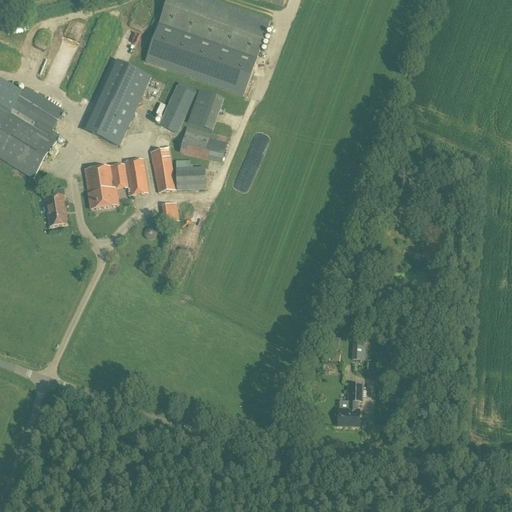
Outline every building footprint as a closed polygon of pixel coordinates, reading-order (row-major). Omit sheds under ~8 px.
[(244,97),(271,22),(208,0),(168,0),(146,62),(244,97)] [(84,102),(108,42),(93,37),(70,96),(84,102)] [(131,60),(135,43),(127,42),(124,58),(131,60)] [(85,133),(120,148),(152,78),(117,62),(85,133)] [(267,77),(267,66),(257,66),(257,77),(267,77)] [(177,134),(195,95),(178,88),(160,127),(177,134)] [(0,158),(35,180),(57,143),(49,138),(51,134),(65,113),(26,89),(13,110),(10,116),(0,109),(0,158)] [(213,133),(225,101),(199,92),(187,124),(213,133)] [(211,135),(187,128),(180,154),(222,166),(229,139),(211,134),(211,135)] [(159,195),(176,192),(168,151),(151,154),(159,195)] [(129,197),(148,194),(143,161),(124,163),(125,166),(85,171),(91,211),(119,207),(116,191),(128,189),(129,197)] [(177,193),(207,191),(206,168),(176,169),(177,193)] [(43,200),(46,199),(50,228),(67,226),(63,197),(66,196),(64,189),(42,192),(43,200)] [(161,206),(164,225),(179,222),(177,204),(161,206)] [(153,244),(161,239),(156,231),(148,236),(153,244)] [(353,333),(353,340),(352,361),(365,362),(366,340),(366,334),(353,333)] [(340,363),(341,353),(330,352),(329,361),(340,363)] [(388,390),(390,379),(391,373),(379,371),(378,377),(376,383),(377,383),(376,388),(388,390)] [(335,399),(344,399),(344,381),(335,381),(335,399)] [(349,386),(348,412),(339,411),(338,428),(359,428),(360,412),(357,412),(357,403),(362,403),(363,386),(349,386)]
